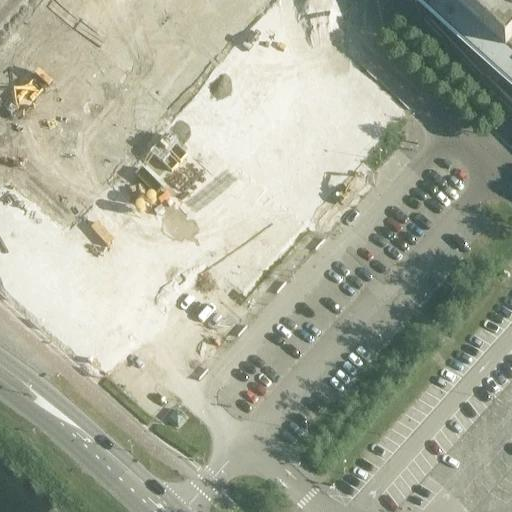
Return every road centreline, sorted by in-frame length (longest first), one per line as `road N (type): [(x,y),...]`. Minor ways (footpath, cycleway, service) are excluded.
road 1 (unclassified): [(182,511),(493,174)]
road 2 (unclassified): [(493,174),(359,48)]
road 3 (tertiary): [(68,423),(163,511)]
